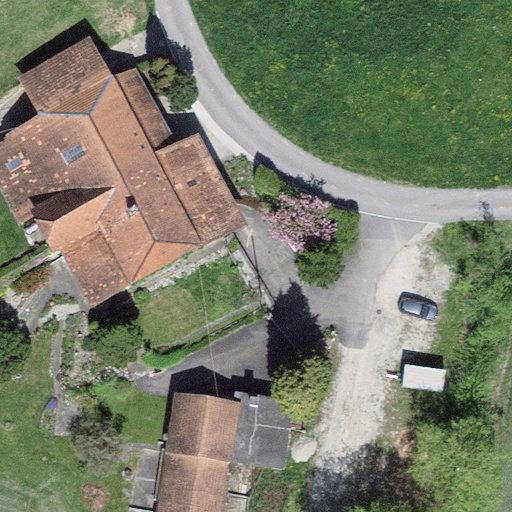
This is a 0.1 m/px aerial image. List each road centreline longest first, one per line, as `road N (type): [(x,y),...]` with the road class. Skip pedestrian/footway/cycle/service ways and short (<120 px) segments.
road 1 (track): [(172,0),(211,92),(248,133),(313,174),(382,204),(511,203)]
road 2 (track): [(382,204),(326,511)]
road 3 (track): [(178,26),(0,116)]
